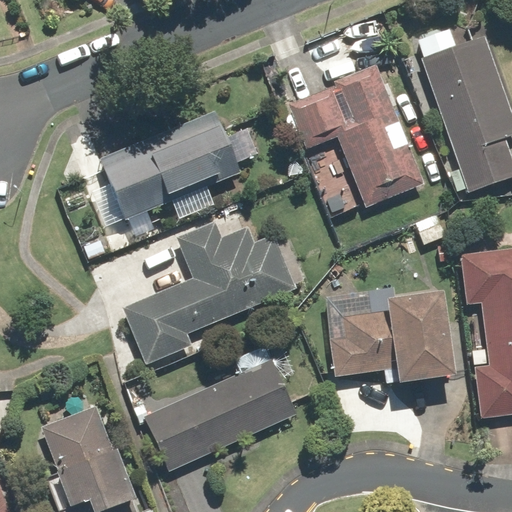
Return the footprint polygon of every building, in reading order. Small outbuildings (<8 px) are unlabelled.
[(423,60),(470,191),(511,176),(511,150),(508,138),(511,136),(511,110),(487,39),(474,43),(473,42),(423,60)] [(382,204),(424,187),(376,66),(334,83),(337,89),(290,106),(307,149),(340,136),(369,209),(382,204)] [(107,167),(136,221),(244,165),(216,111),(107,167)] [(214,223),(177,239),(195,281),(126,309),(144,352),(299,288),(281,246),(279,246),(275,236),(254,244),(248,229),(222,240),(214,223)] [(511,412),(511,251),(510,252),(509,250),(461,256),(482,416),(511,412)] [(335,316),(342,375),(399,368),(400,382),(457,374),(446,291),(390,298),(391,309),(335,316)] [(148,416),(173,470),(297,414),(273,360),(148,416)] [(70,511),(137,511),(137,510),(138,510),(98,407),(42,429),(74,510),(70,511)] [(0,511),(12,511),(0,481),(0,511)]
